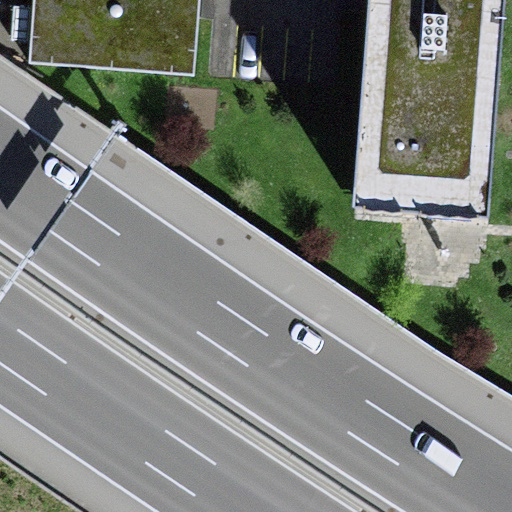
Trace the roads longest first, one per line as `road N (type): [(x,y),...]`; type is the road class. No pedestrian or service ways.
road 1 (motorway): [(511,508),(0,176)]
road 2 (motorway): [(0,349),(270,511)]
